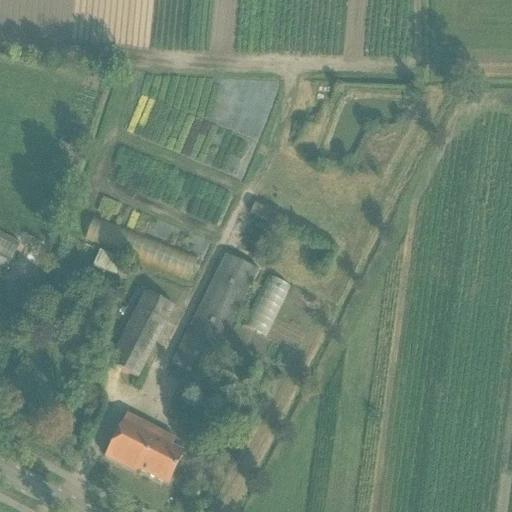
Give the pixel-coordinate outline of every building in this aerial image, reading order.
[(271,225),(276,215),(254,204),(249,214),(271,225)] [(150,223),(134,261),(163,273),(179,235),(150,223)] [(0,276),(2,277),(18,248),(19,246),(0,235),(0,276)] [(115,277),(121,262),(122,261),(99,251),(98,252),(92,268),(115,277)] [(257,272),(224,256),(171,365),(203,383),(257,272)] [(250,334),(274,344),(297,290),(273,280),(250,334)] [(16,283),(7,306),(26,313),(34,290),(16,283)] [(112,357),(109,364),(137,378),(172,309),(136,290),(128,306),(126,311),(121,309),(118,315),(123,317),(111,340),(119,344),(112,357)] [(167,487),(176,469),(184,455),(172,448),(175,441),(127,415),(104,458),(135,474),(137,471),(167,487)]
